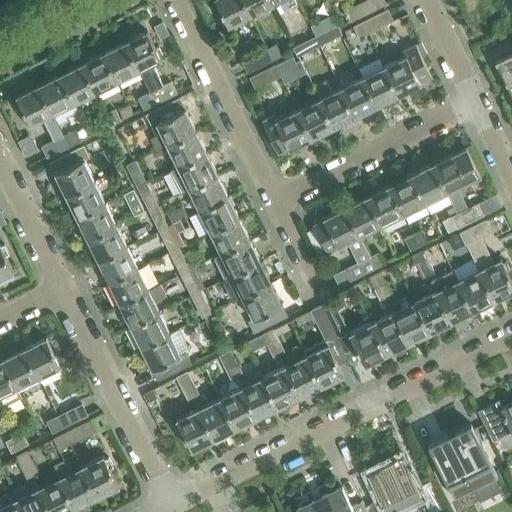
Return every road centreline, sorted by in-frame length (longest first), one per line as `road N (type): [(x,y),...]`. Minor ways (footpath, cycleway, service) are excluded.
road 1 (residential): [(172,506),(511,339)]
road 2 (residential): [(172,506),(61,290)]
road 3 (residential): [(277,201),(176,0)]
road 4 (residential): [(477,104),(277,201)]
road 5 (residential): [(61,290),(0,159)]
